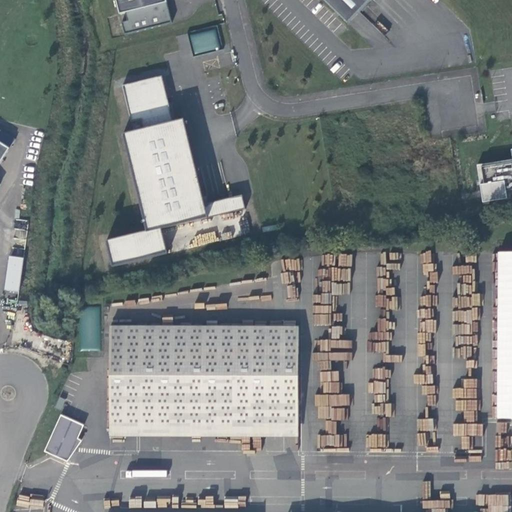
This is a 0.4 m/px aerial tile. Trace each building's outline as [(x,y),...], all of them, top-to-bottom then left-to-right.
[(164,4),(167,3),(166,0),(115,0),(119,13),(125,11),(127,19),(121,20),(125,35),(172,23),(170,16),(167,17),(164,4)] [(324,0),(349,24),(372,0),(324,0)] [(216,29),(190,33),(193,53),(219,49),(216,29)] [(163,76),(124,86),(132,123),(142,120),(145,129),(124,134),(147,232),(148,234),(163,230),(241,211),(238,196),(206,204),(185,119),(174,122),(163,76)] [(0,164),(16,140),(0,130),(0,164)] [(511,160),(478,166),(483,203),(511,198),(511,160)] [(147,232),(107,241),(114,267),(169,254),(163,230),(148,234),(147,232)] [(511,418),(511,252),(498,253),(499,418),(511,418)] [(19,292),(24,259),(11,257),(7,290),(19,292)] [(101,308),(80,307),(79,350),(99,351),(101,308)] [(299,326),(111,325),(110,425),(299,426),(299,326)] [(75,445),(78,439),(84,426),(61,415),(45,452),(68,462),(75,445)]
